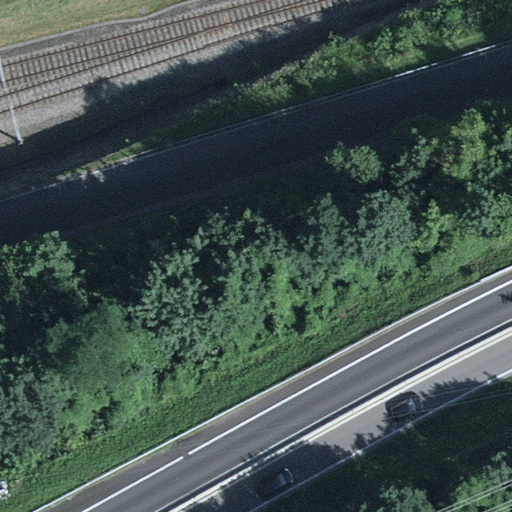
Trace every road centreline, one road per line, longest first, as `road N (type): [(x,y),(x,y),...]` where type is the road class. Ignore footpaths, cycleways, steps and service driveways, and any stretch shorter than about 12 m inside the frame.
road 1 (tertiary): [(0,231),(511,74)]
road 2 (primary): [(511,301),(126,511)]
road 3 (primary): [(214,511),(511,351)]
